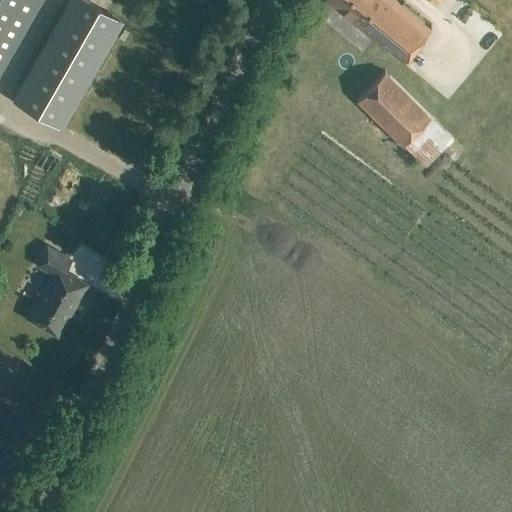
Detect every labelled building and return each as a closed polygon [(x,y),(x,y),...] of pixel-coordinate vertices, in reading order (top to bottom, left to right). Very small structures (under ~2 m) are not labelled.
[(0,0),(0,73),(41,0),(0,0)] [(123,19),(89,0),(69,0),(14,97),(62,125),(123,19)] [(332,0),(364,26),(403,60),(431,28),(397,0),(332,0)] [(381,74),(358,98),(404,142),(431,114),(385,70),(381,74)] [(319,135),(287,168),(356,237),(389,204),(377,193),(365,180),(319,135)] [(70,258),(53,248),(47,245),(40,258),(56,266),(28,316),(58,333),(86,282),(64,270),(70,258)]
